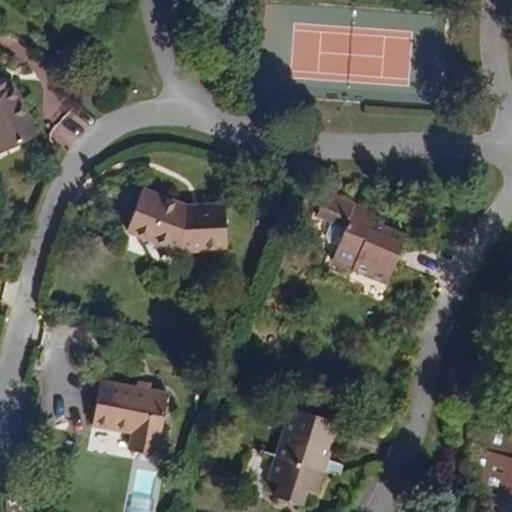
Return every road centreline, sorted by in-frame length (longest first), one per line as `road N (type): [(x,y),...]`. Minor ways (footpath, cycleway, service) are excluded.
road 1 (residential): [(185,114),(116,124),(87,143),(57,196),(0,405)]
road 2 (residential): [(373,511),(412,420),(424,356),(447,301),(511,186)]
road 3 (residential): [(511,158),(284,146),(185,114)]
road 4 (residential): [(511,121),(495,78),(491,0)]
